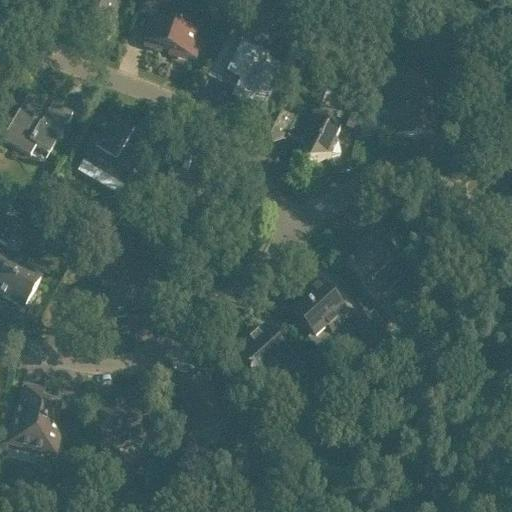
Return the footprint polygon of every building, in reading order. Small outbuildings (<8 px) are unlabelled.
[(88,0),(78,21),(113,36),(113,35),(107,32),(115,14),(121,0),(88,0)] [(195,62),(202,43),(202,42),(196,39),(201,25),(184,19),(182,27),(154,17),(143,49),(157,54),(163,51),(169,53),(168,57),(177,61),(186,56),(187,59),(195,62)] [(227,42),(219,59),(233,66),(226,79),(240,86),(236,94),(231,104),(261,119),(270,101),(278,85),(260,76),(267,62),(241,49),(227,42)] [(450,68),(448,79),(463,82),(466,72),(450,68)] [(383,94),(383,96),(382,114),(390,114),(388,138),(413,140),(413,135),(435,136),(436,116),(436,107),(430,107),(431,84),(417,83),(417,79),(397,78),(397,95),(383,94)] [(28,98),(18,115),(2,142),(29,159),(35,149),(49,157),(62,137),(72,119),(52,108),(50,111),(28,98)] [(335,142),(340,133),(331,127),(328,118),(322,115),(312,118),(300,112),(295,121),(287,139),(305,148),(303,154),(306,163),(313,166),(340,157),(335,142)] [(105,190),(110,182),(124,190),(134,174),(131,172),(129,167),(146,139),(114,120),(95,151),(92,149),(82,165),(85,167),(80,176),(105,190)] [(217,201),(198,190),(192,186),(194,183),(172,171),(151,206),(169,217),(173,210),(202,227),(217,201)] [(130,201),(121,196),(118,194),(116,197),(109,207),(122,215),(130,201)] [(0,227),(14,235),(18,227),(5,219),(0,227)] [(125,221),(118,234),(128,240),(135,227),(125,221)] [(358,254),(345,266),(351,273),(353,271),(365,286),(364,287),(361,290),(375,305),(392,290),(403,280),(394,271),(390,267),(396,261),(393,258),(380,244),(372,234),(370,236),(362,243),(361,244),(365,248),(358,254)] [(0,297),(23,312),(33,295),(41,280),(23,270),(26,264),(3,251),(0,256),(0,297)] [(156,314),(151,295),(146,272),(100,282),(109,322),(138,316),(139,318),(156,314)] [(292,315),(305,330),(314,340),(326,329),(332,335),(349,319),(330,298),(317,283),(306,293),(311,298),(292,315)] [(360,333),(358,335),(379,359),(383,355),(393,367),(404,357),(382,333),(380,330),(373,322),(360,333)] [(231,355),(259,387),(263,392),(279,377),(289,389),(306,374),(294,360),(291,362),(263,332),(250,344),(247,341),(231,355)] [(226,418),(212,395),(203,377),(172,394),(182,411),(195,435),(226,418)] [(25,392),(20,412),(14,438),(26,441),(25,445),(41,449),(40,454),(56,458),(62,430),(55,428),(60,409),(42,405),(44,396),(21,390),(20,391),(25,392)] [(141,448),(139,424),(138,404),(132,404),(132,408),(98,410),(100,430),(101,452),(141,448)] [(288,451),(278,452),(279,465),(289,464),(288,451)]
